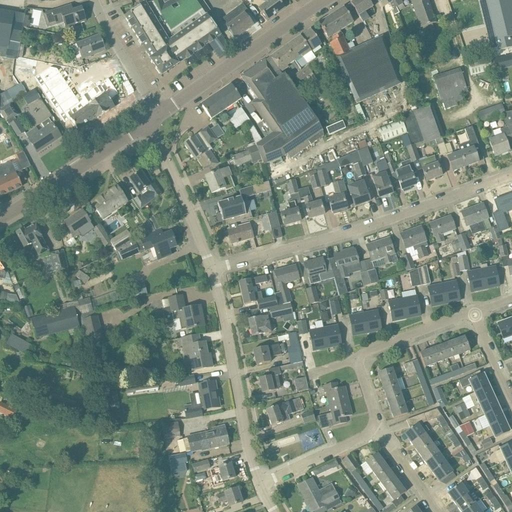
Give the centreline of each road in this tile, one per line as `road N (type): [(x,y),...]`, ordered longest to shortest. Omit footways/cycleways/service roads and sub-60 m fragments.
road 1 (residential): [(211,268),(362,228),(511,174)]
road 2 (residential): [(211,268),(258,485)]
road 3 (tertiary): [(159,115),(327,0)]
road 4 (tertiary): [(0,219),(148,123)]
road 5 (residential): [(148,123),(211,268)]
road 6 (residential): [(379,430),(258,485)]
road 7 (unclassified): [(94,0),(159,115)]
road 8 (residential): [(472,311),(356,358)]
